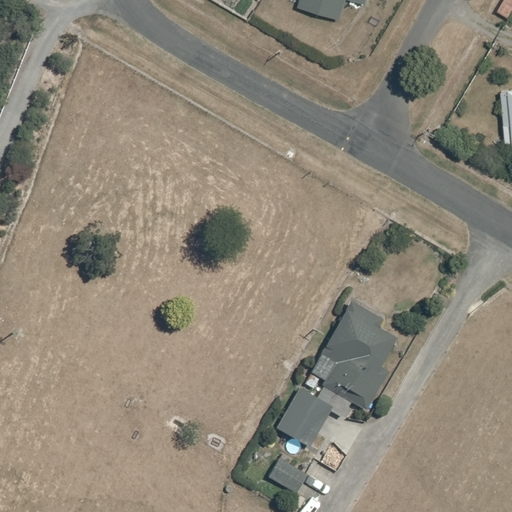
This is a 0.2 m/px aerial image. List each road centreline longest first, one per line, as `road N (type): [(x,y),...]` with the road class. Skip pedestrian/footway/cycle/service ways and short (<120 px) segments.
road 1 (residential): [(358,145),(160,31),(125,0)]
road 2 (residential): [(511,234),(358,145)]
road 3 (residential): [(358,145),(442,0)]
